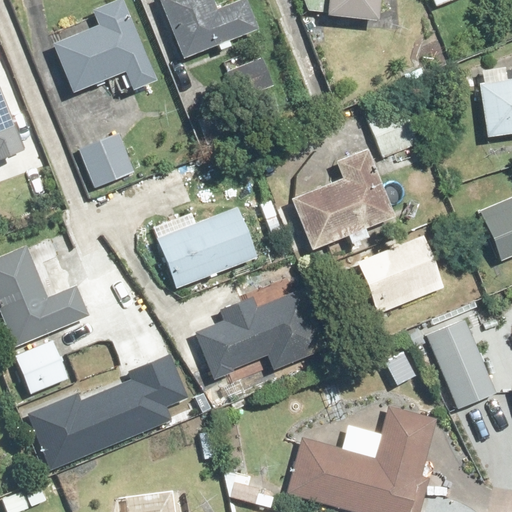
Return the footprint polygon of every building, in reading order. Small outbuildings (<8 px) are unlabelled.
[(42,43),(62,92),(114,72),(121,89),(146,79),(115,0),(109,0),(82,11),(88,25),(42,43)] [(153,0),(175,56),(249,27),(238,0),(233,0),(210,9),(206,0),(153,0)] [(300,0),(299,13),(377,21),(379,0),(300,0)] [(218,69),(228,97),(269,82),(259,54),(218,69)] [(511,75),(476,80),(482,134),(511,130),(511,75)] [(0,160),(26,150),(0,86),(0,160)] [(365,120),(378,154),(411,142),(398,107),(365,120)] [(74,151),(87,191),(129,176),(116,137),(74,151)] [(288,196),(310,250),(395,216),(366,145),(335,158),(341,174),(288,196)] [(511,190),(480,203),(500,256),(511,251),(511,190)] [(149,237),(168,287),(250,256),(232,207),(149,237)] [(426,228),(355,252),(376,312),(446,288),(426,228)] [(18,245),(0,253),(0,329),(8,347),(81,315),(67,286),(41,297),(18,245)] [(188,334),(209,381),(257,361),(263,375),(319,352),(293,292),(246,312),(241,300),(213,311),(218,321),(188,334)] [(146,314),(104,331),(119,368),(161,350),(146,314)] [(463,318),(423,334),(453,406),(493,389),(463,318)] [(46,339),(7,356),(23,393),(62,376),(46,339)] [(68,391),(24,408),(49,468),(173,418),(167,404),(187,396),(168,350),(124,368),(127,375),(71,398),(68,391)] [(298,437),(282,491),(354,511),(413,511),(423,479),(413,476),(429,418),(382,405),(367,457),(298,437)] [(211,430),(193,433),(197,461),(215,459),(211,430)] [(221,470),(215,495),(270,507),(275,482),(221,470)] [(0,497),(0,511),(17,511),(26,509),(19,491),(0,497)]
